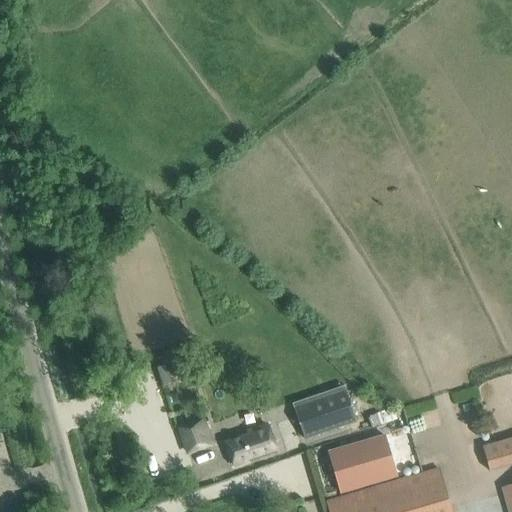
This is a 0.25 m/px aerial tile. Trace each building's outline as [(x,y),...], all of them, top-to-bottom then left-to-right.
[(159,367),(172,410),(180,408),(176,395),(188,391),(178,361),(159,367)] [(345,393),(295,410),(305,440),(355,423),(345,393)] [(213,444),(205,419),(179,428),(187,453),(213,444)] [(277,451),(268,425),(225,439),(234,465),(277,451)] [(511,437),(483,447),(490,471),(511,464),(511,437)] [(451,511),(439,469),(327,502),(330,511),(451,511)]
